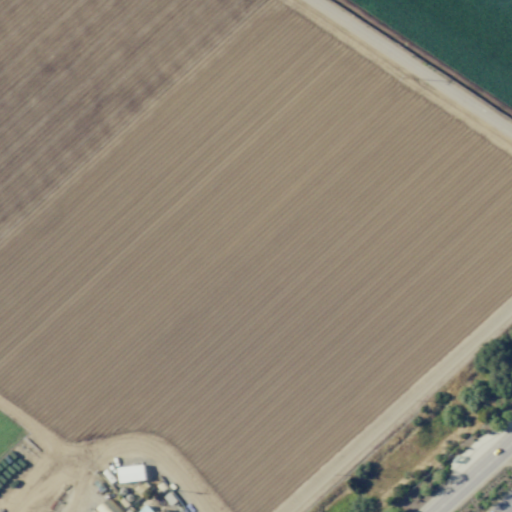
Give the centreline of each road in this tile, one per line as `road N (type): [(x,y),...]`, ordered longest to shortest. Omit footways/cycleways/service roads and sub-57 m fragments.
road 1 (residential): [(280,511),(511,306)]
road 2 (residential): [(312,0),(511,133)]
road 3 (track): [(339,0),(511,115)]
